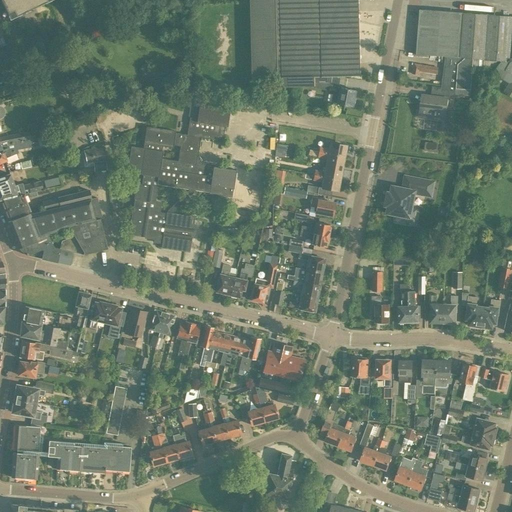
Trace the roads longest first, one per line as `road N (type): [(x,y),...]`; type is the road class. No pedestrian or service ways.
road 1 (residential): [(333,336),(395,0)]
road 2 (residential): [(333,336),(10,262)]
road 3 (residential): [(511,353),(453,341),(333,336)]
road 4 (residential): [(141,494),(274,437),(297,436)]
road 5 (tertiary): [(0,403),(10,262)]
road 6 (residential): [(141,494),(0,492)]
